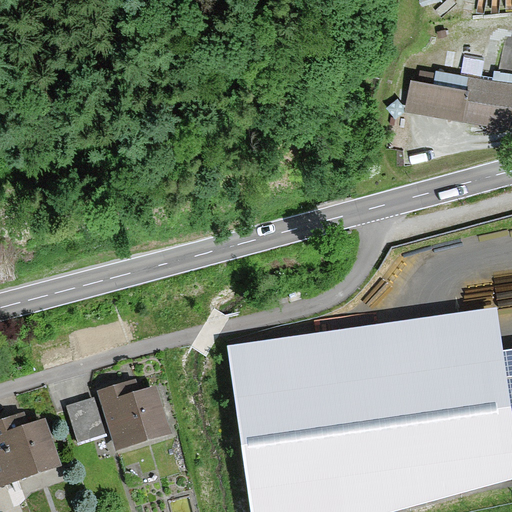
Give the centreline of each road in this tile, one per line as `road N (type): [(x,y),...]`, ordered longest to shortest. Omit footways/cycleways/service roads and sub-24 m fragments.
road 1 (residential): [(383,205),(360,270),(330,298),(0,391)]
road 2 (secondary): [(383,205),(0,307)]
road 3 (secondary): [(511,171),(383,205)]
